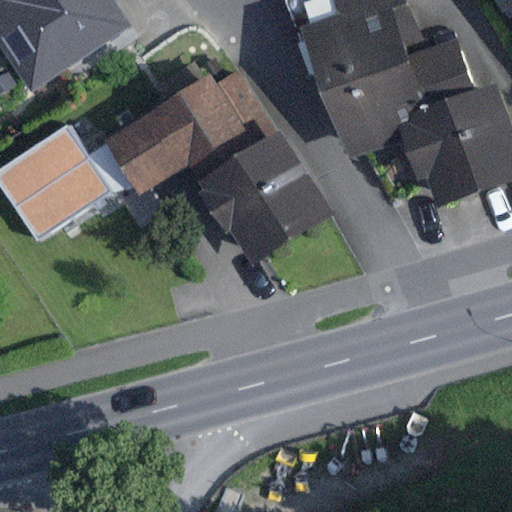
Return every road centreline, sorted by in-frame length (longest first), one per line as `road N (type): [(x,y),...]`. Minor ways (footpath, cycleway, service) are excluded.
road 1 (primary): [(511,314),(0,450)]
road 2 (track): [(213,395),(225,444),(188,511)]
